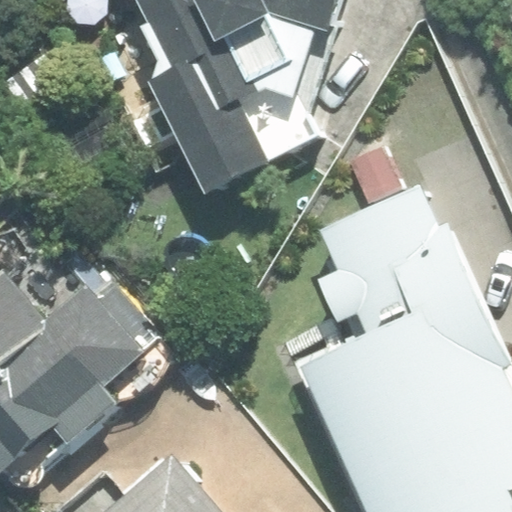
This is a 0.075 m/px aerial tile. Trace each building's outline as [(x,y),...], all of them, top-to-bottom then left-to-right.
[(9,0),(15,11),(36,0),(9,0)] [(152,0),(166,27),(159,31),(176,65),(160,72),(211,187),(235,176),(236,177),(326,133),(310,102),(324,59),(306,20),(338,31),(348,0),(152,0)] [(0,55),(0,74),(13,93),(11,96),(29,123),(77,90),(57,61),(53,63),(32,33),(0,55)] [(67,134),(95,178),(140,149),(112,106),(67,134)] [(387,148),(353,163),(371,203),(405,188),(387,148)] [(391,353),(326,380),(384,511),(511,511),(511,326),(471,233),(460,238),(443,199),(341,243),(359,285),(341,292),(360,332),(378,323),(391,353)] [(71,263),(74,268),(38,298),(25,283),(1,303),(0,301),(0,461),(20,486),(76,438),(88,451),(134,414),(120,397),(162,361),(156,353),(171,342),(120,280),(114,286),(84,253),(71,263)] [(66,511),(231,511),(189,465),(138,511),(106,475),(66,511)]
